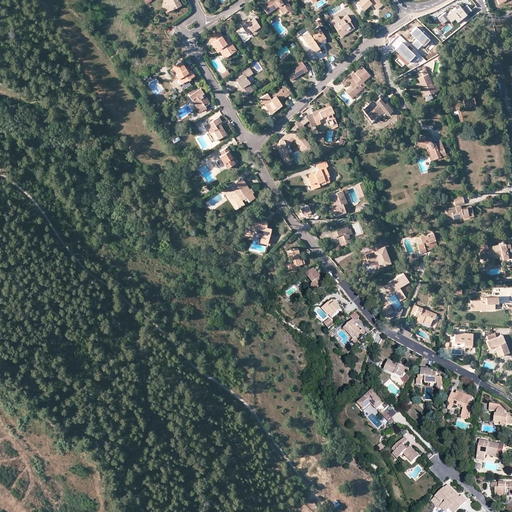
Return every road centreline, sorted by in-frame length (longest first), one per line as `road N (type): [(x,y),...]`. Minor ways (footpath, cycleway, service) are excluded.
road 1 (track): [(329,511),(249,408),(86,271),(38,206),(0,174)]
road 2 (residential): [(511,398),(382,328),(291,221),(248,144)]
road 3 (residential): [(248,144),(378,35)]
